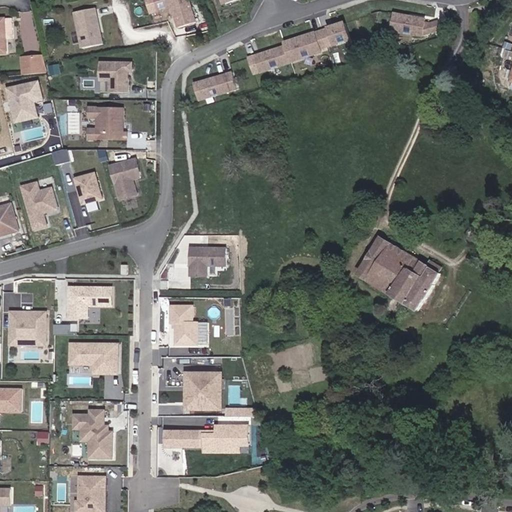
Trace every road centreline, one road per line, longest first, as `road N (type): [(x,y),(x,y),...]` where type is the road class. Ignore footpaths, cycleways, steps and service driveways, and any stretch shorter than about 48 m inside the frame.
road 1 (residential): [(277,14),(169,75),(164,221),(136,235)]
road 2 (residential): [(136,235),(147,254),(146,511)]
road 3 (residential): [(511,502),(412,494),(355,511)]
road 4 (residential): [(136,235),(0,268)]
